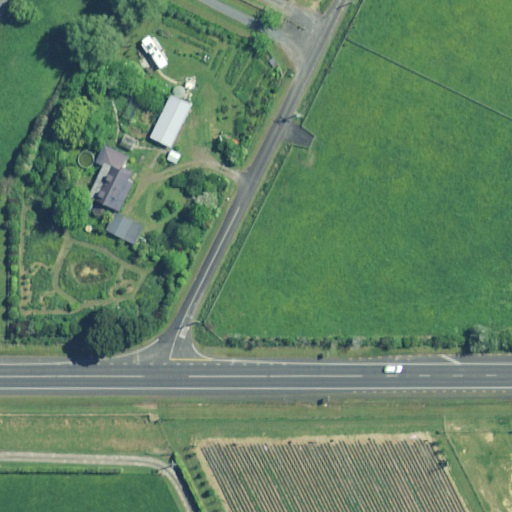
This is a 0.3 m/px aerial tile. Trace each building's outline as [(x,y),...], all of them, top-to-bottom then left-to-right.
[(191,105),(171,96),(150,138),(171,147),(191,105)] [(88,197),(120,212),(133,184),(127,181),(131,173),(122,168),(127,157),(104,145),(96,162),(103,165),(88,197)] [(94,163),(95,160),(95,157),(93,155),(92,153),(89,151),(86,151),(84,151),(81,152),(79,154),(78,156),(77,159),(78,162),(79,164),(81,166),(83,168),(86,168),(88,168),(91,167),(93,165),(94,163)] [(181,156),(171,151),(166,160),(176,165),(181,156)] [(143,227),(114,214),(106,231),(135,245),(143,227)]
